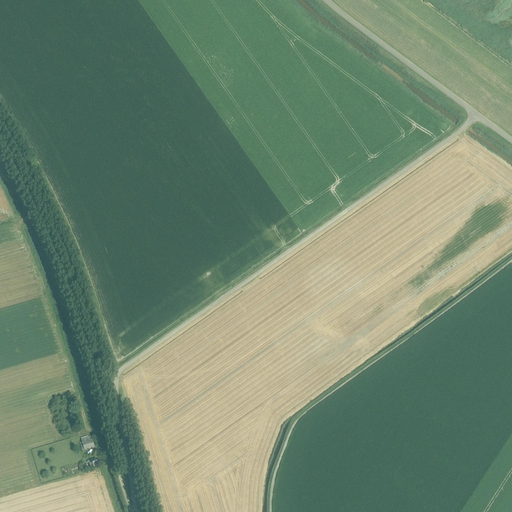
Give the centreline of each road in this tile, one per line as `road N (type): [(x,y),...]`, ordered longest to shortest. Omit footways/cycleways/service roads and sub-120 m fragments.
road 1 (unclassified): [(134,511),(114,387),(121,368),(475,113)]
road 2 (track): [(0,155),(53,263),(107,436)]
road 3 (unclassified): [(475,113),(326,0)]
road 4 (track): [(511,97),(381,0)]
